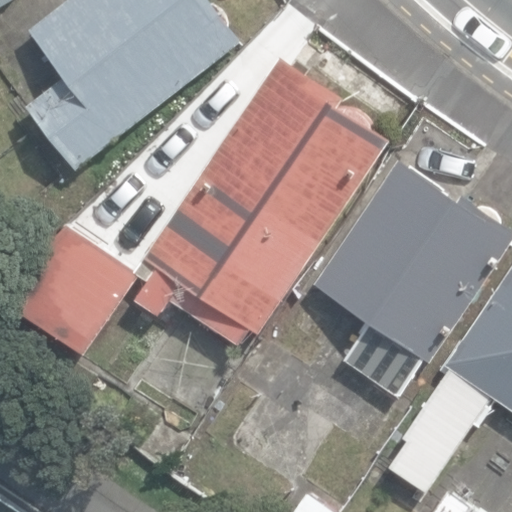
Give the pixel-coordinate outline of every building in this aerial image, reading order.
[(32,104),(82,168),(246,39),(217,0),(70,0),(35,27),(71,76),(32,104)] [(254,326),(264,332),(395,138),(376,127),(375,121),(370,114),(364,109),(357,106),(349,105),(344,105),(342,104),(348,96),(285,55),(141,269),(140,271),(144,274),(153,279),(140,299),(164,314),(176,298),(242,342),(254,326)] [(435,362),(511,247),(511,224),(506,220),(505,216),(503,211),(499,208),(494,204),(487,203),(482,204),(467,194),(463,199),(405,158),(319,282),(325,286),(296,325),(326,346),(339,327),(347,332),(361,311),(375,320),(348,358),(404,396),(430,358),(435,362)] [(140,271),(141,269),(72,222),(15,304),(89,353),(144,274),(140,271)] [(484,425),(502,398),(511,405),(511,271),(444,368),(450,371),(407,436),(412,439),(394,465),(431,490),(478,421),(484,425)] [(490,511),(475,501),(474,504),(452,488),(435,511),(490,511)] [(295,511),(341,511),(343,510),(311,489),(295,511)]
